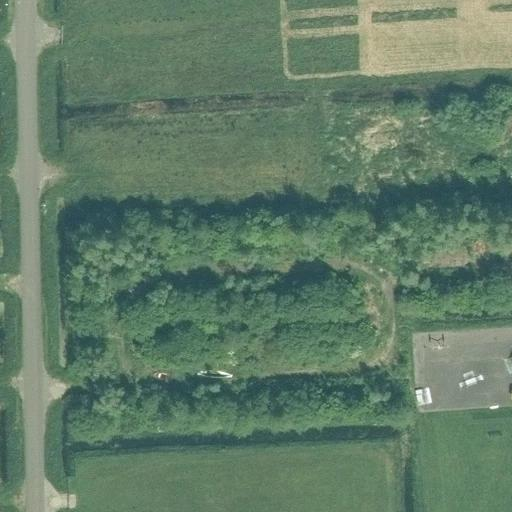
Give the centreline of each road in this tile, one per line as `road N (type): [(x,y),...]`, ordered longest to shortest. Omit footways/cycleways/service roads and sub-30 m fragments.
road 1 (unclassified): [(31,511),(24,0)]
road 2 (track): [(511,261),(146,276),(123,285),(116,299),(116,388)]
road 3 (track): [(29,391),(356,384),(388,357),(391,268)]
